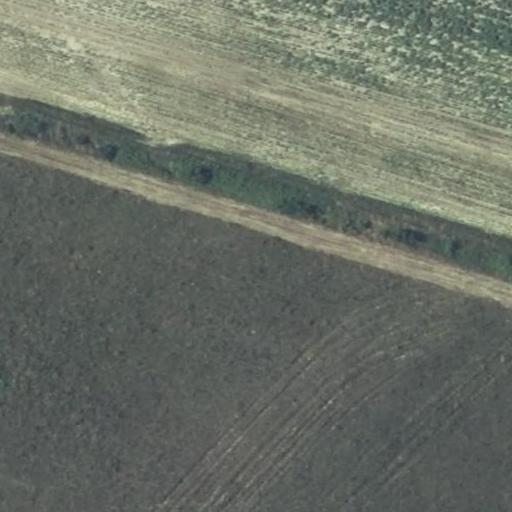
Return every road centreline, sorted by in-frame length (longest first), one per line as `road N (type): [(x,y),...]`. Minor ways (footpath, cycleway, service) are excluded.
road 1 (unclassified): [(216,0),(202,2),(159,40),(59,275),(51,340),(70,400),(137,451),(260,506),(344,511)]
road 2 (track): [(0,101),(511,251)]
